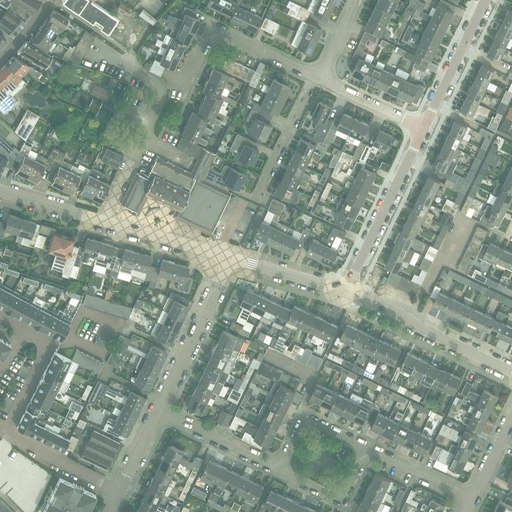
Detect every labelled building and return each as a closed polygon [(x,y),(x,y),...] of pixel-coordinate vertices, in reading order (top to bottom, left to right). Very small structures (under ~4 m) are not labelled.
[(8,0),(11,2),(7,9),(8,9),(25,21),(31,14),(42,1),(41,0),(8,0)] [(61,0),(99,26),(103,29),(108,32),(118,19),(91,1),(92,0),(61,0)] [(219,11),(224,0),(202,0),(202,1),(207,3),(207,5),(219,11)] [(231,17),(239,1),(239,0),(224,0),(219,11),(231,17)] [(327,19),(333,7),(318,0),(311,0),(307,9),(299,6),(289,0),(286,6),(290,8),(307,16),(310,10),(313,11),(312,12),(327,19)] [(392,12),(397,0),(379,0),(377,4),(392,12)] [(416,8),(419,1),(417,0),(411,0),(409,5),(414,7),(416,8)] [(453,12),(456,6),(442,0),(440,0),(433,16),(449,24),(454,12),(453,12)] [(242,25),(252,5),(246,3),(246,4),(239,1),(231,17),(230,19),(242,25)] [(426,4),(419,1),(416,8),(418,9),(423,12),(426,4)] [(127,14),(127,13),(130,9),(120,3),(117,8),(126,15),(127,14)] [(387,23),(392,12),(377,4),(372,16),(387,23)] [(257,8),(252,5),(242,25),(255,31),(261,17),(254,14),(257,8)] [(408,19),(414,7),(409,5),(403,17),(408,19)] [(194,33),(200,20),(194,18),(196,12),(184,6),(182,11),(185,13),(182,21),(169,15),(167,20),(194,33)] [(0,8),(0,15),(18,30),(25,21),(8,9),(6,12),(0,8)] [(321,30),(308,23),(305,21),(307,16),(290,8),(287,13),(294,17),(302,20),(296,32),(297,33),(315,42),(321,30)] [(127,13),(127,14),(150,30),(153,25),(149,23),(132,11),(130,9),(127,13)] [(157,19),(143,9),(138,14),(154,24),(157,19)] [(420,16),(423,12),(418,9),(413,19),(417,21),(418,19),(419,19),(420,16)] [(62,29),(68,19),(54,10),(50,16),(49,15),(46,19),(60,28),(62,29)] [(270,20),(274,13),(268,11),(265,17),(270,20)] [(449,24),(433,16),(423,12),(420,16),(431,21),(427,28),(443,36),(449,24)] [(0,27),(13,36),(18,30),(0,15),(0,27)] [(383,30),(387,23),(372,16),(366,28),(389,39),(391,34),(383,30)] [(403,31),(408,19),(403,17),(402,16),(400,21),(401,21),(397,28),(403,31)] [(188,45),(194,33),(167,20),(160,17),(157,21),(166,26),(166,27),(177,32),(174,38),(185,44),(188,45)] [(278,24),(270,20),(265,17),(260,27),(274,34),(278,24)] [(56,35),(60,28),(46,19),(39,31),(58,43),(60,38),(56,35)] [(511,38),(511,24),(504,21),(498,32),(510,38),(511,38)] [(406,33),(410,35),(411,35),(415,28),(410,25),(406,33)] [(397,43),(403,31),(397,28),(394,35),(395,35),(392,41),(397,43)] [(437,48),(443,36),(427,28),(421,40),(437,48)] [(95,37),(85,30),(82,35),(92,42),(95,37)] [(58,43),(39,31),(35,37),(32,35),(29,40),(46,50),(51,53),(58,43)] [(363,79),(371,63),(364,60),(367,52),(362,50),(368,38),(375,42),(378,37),(365,31),(351,62),(356,65),(352,73),(363,79)] [(505,49),(510,38),(498,32),(493,43),(505,49)] [(310,54),(315,42),(297,33),(291,45),(296,47),(310,54)] [(408,43),(411,35),(410,35),(406,33),(403,40),(408,43)] [(185,44),(174,38),(166,34),(162,42),(158,39),(155,45),(159,47),(179,56),(185,44)] [(92,42),(82,35),(79,40),(89,47),(92,42)] [(89,47),(79,40),(75,46),(85,53),(89,47)] [(388,48),(390,43),(383,40),(380,45),(388,48)] [(431,60),(437,48),(421,40),(416,52),(431,60)] [(52,56),(28,42),(26,41),(17,51),(45,67),(52,56)] [(509,51),(505,49),(493,43),(488,54),(499,60),(503,53),(507,55),(509,51)] [(85,53),(75,46),(71,51),(82,58),(85,53)] [(163,71),(166,65),(174,69),(179,56),(159,47),(157,52),(163,54),(159,61),(154,59),(152,65),(163,71)] [(403,56),(405,50),(399,47),(396,53),(403,56)] [(415,61),(417,56),(405,50),(403,56),(415,61)] [(78,65),(82,58),(71,51),(65,60),(78,65)] [(22,61),(13,56),(5,64),(6,65),(20,77),(27,70),(35,78),(41,72),(32,67),(22,61)] [(227,58),(221,69),(227,72),(232,60),(227,58)] [(427,67),(430,62),(423,58),(420,64),(427,67)] [(232,74),(238,63),(232,60),(227,72),(232,74)] [(238,77),(243,65),(238,63),(232,74),(238,77)] [(375,84),(383,69),(371,63),(363,79),(375,84)] [(483,64),(477,76),(489,82),(494,70),(483,64)] [(8,91),(22,79),(20,77),(6,65),(0,69),(0,109),(4,113),(17,101),(8,91)] [(160,76),(163,71),(152,65),(152,66),(149,71),(160,76)] [(243,79),(249,68),(243,65),(238,77),(243,79)] [(225,81),(228,75),(213,68),(208,79),(223,86),(231,90),(233,85),(225,81)] [(249,82),(254,70),(249,68),(243,79),(249,82)] [(387,90),(394,74),(383,69),(375,84),(387,90)] [(258,81),(261,74),(254,70),(249,82),(248,83),(267,92),(283,100),(289,87),(273,80),(270,87),(258,81)] [(398,95),(406,80),(394,74),(387,90),(398,95)] [(498,86),(489,82),(477,76),(472,87),(484,93),(487,87),(495,91),(498,86)] [(208,79),(202,91),(207,93),(207,92),(222,99),(235,106),(237,101),(219,93),(223,86),(208,79)] [(417,103),(425,87),(419,84),(418,85),(406,80),(398,95),(411,101),(412,101),(417,103)] [(94,85),(91,93),(106,100),(110,92),(94,85)] [(478,104),(484,93),(472,87),(467,98),(478,104)] [(511,95),(511,92),(508,91),(507,90),(501,101),(508,104),(511,95)] [(219,105),(222,99),(207,92),(207,93),(202,103),(217,110),(225,114),(227,109),(219,105)] [(277,114),(283,100),(267,92),(261,105),(254,102),(251,109),(271,118),(274,113),(277,114)] [(99,108),(102,102),(93,98),(90,104),(99,108)] [(490,110),(480,104),(478,104),(467,98),(461,110),(471,114),(476,117),(478,112),(487,116),(490,110)] [(502,116),(508,104),(501,101),(496,113),(497,113),(502,116)] [(314,138),(320,140),(323,142),(330,128),(333,121),(327,118),(332,108),(320,102),(312,116),(319,119),(314,129),(317,131),(314,138)] [(214,117),(217,110),(202,103),(197,114),(207,119),(219,125),(221,120),(214,117)] [(25,140),(37,119),(39,116),(27,109),(14,131),(25,140)] [(271,125),(269,124),(271,118),(251,109),(248,114),(246,121),(251,123),(247,132),(259,137),(259,136),(265,139),(271,125)] [(204,126),(207,119),(197,114),(192,112),(187,123),(201,130),(210,135),(213,130),(204,126)] [(350,133),(357,119),(344,113),(338,127),(350,133)] [(498,125),(502,116),(497,113),(493,122),(498,125)] [(369,125),(357,119),(350,133),(347,140),(353,144),(357,136),(363,139),(369,125)] [(471,128),(468,126),(456,120),(450,132),(462,138),(468,141),(471,135),(468,134),(471,128)] [(199,136),(201,130),(187,123),(182,134),(204,145),(207,139),(199,136)] [(511,132),(506,129),(501,127),(498,133),(509,138),(511,132)] [(337,131),(330,128),(323,142),(330,145),(337,131)] [(494,134),(481,128),(479,134),(486,137),(481,147),(486,149),(492,138),(494,134)] [(370,151),(367,157),(368,157),(373,160),(376,153),(380,146),(387,150),(394,137),(380,130),(372,147),(370,151)] [(237,132),(231,146),(241,151),(238,158),(245,161),(252,165),(259,151),(247,146),(251,139),(237,132)] [(457,149),(462,138),(450,132),(445,143),(457,149)] [(49,142),(59,147),(63,141),(53,135),(49,142)] [(314,152),(320,140),(314,138),(307,135),(305,140),(302,139),(297,150),(312,157),(319,161),(322,155),(314,152)] [(0,146),(9,154),(15,159),(18,154),(0,136),(0,146)] [(182,151),(187,140),(181,137),(176,148),(182,151)] [(395,139),(393,144),(399,147),(401,142),(395,139)] [(26,177),(37,155),(29,151),(33,143),(25,140),(18,154),(15,159),(20,162),(16,171),(26,177)] [(187,153),(192,143),(187,140),(182,151),(187,153)] [(501,142),(495,140),(490,151),(495,153),(501,142)] [(359,159),(366,144),(360,141),(353,156),(359,159)] [(193,156),(198,145),(192,143),(187,153),(193,156)] [(458,157),(461,151),(457,149),(445,143),(440,154),(457,162),(458,163),(460,158),(458,157)] [(367,144),(360,159),(366,162),(368,157),(367,157),(370,151),(372,147),(367,144)] [(198,159),(203,148),(198,145),(193,156),(198,159)] [(0,174),(5,164),(9,154),(0,146),(0,174)] [(481,161),(486,149),(481,147),(476,158),(481,161)] [(44,168),(49,171),(58,152),(59,150),(55,148),(53,150),(49,155),(48,159),(37,154),(37,155),(26,177),(37,182),(44,168)] [(124,156),(114,151),(106,148),(100,160),(106,163),(110,156),(121,162),(124,156)] [(191,173),(157,157),(148,175),(146,174),(147,172),(141,169),(139,174),(136,172),(121,204),(136,212),(146,192),(180,209),(177,215),(212,232),(231,193),(213,184),(203,179),(206,172),(215,153),(203,148),(198,159),(191,173)] [(341,156),(343,152),(336,148),(334,153),(341,156)] [(307,168),(312,157),(297,150),(291,161),(307,168)] [(490,165),(495,153),(490,151),(485,162),(490,165)] [(61,188),(72,165),(62,160),(65,155),(58,152),(49,171),(55,173),(51,183),(61,188)] [(351,162),(353,156),(343,152),(341,156),(335,168),(340,170),(345,160),(351,162)] [(452,173),(457,162),(440,154),(434,166),(439,168),(436,172),(435,172),(447,178),(468,188),(476,172),(470,169),(466,179),(452,173)] [(118,169),(121,162),(110,156),(106,163),(118,169)] [(476,172),(481,161),(476,158),(470,169),(476,172)] [(304,173),(307,168),(291,161),(286,172),(308,182),(311,177),(304,173)] [(357,161),(350,175),(356,178),(371,185),(376,174),(361,166),(362,164),(357,161)] [(484,176),(490,165),(485,162),(479,174),(484,176)] [(79,179),(85,182),(91,170),(79,164),(77,167),(72,165),(61,188),(72,193),(79,179)] [(206,172),(203,179),(213,184),(213,183),(227,190),(230,185),(238,189),(242,181),(244,182),(247,176),(231,168),(226,166),(224,167),(220,173),(218,172),(216,176),(206,172)] [(99,180),(100,180),(103,174),(92,168),(91,170),(85,182),(80,191),(91,197),(99,180)] [(327,178),(330,172),(331,170),(326,168),(323,175),(327,178)] [(336,177),(340,170),(335,168),(332,175),(336,177)] [(308,182),(286,172),(281,182),(296,189),(299,184),(306,187),(308,182)] [(479,187),(484,176),(479,174),(474,184),(479,187)] [(324,185),(327,178),(323,175),(319,183),(324,185)] [(438,188),(441,182),(429,176),(423,188),(435,193),(441,196),(444,191),(438,188)] [(366,196),(371,185),(356,178),(353,183),(347,180),(344,186),(350,189),(366,196)] [(468,188),(447,178),(444,184),(453,188),(460,192),(455,202),(460,205),(468,188)] [(110,185),(100,180),(99,180),(91,197),(102,202),(110,185)] [(302,192),(296,189),(281,182),(276,194),(290,201),(297,204),(302,192)] [(333,185),(328,182),(325,190),(329,192),(333,185)] [(498,182),(493,193),(498,196),(510,202),(511,197),(511,188),(504,185),(498,182)] [(474,198),(479,187),(474,184),(468,196),(474,198)] [(430,204),(435,193),(423,188),(418,199),(430,204)] [(361,207),(366,196),(350,189),(345,199),(361,207)] [(320,192),(316,190),(312,197),(317,199),(320,192)] [(326,199),(329,192),(325,190),(321,197),(326,199)] [(466,215),(474,198),(468,196),(460,212),(466,215)] [(504,213),(510,202),(498,196),(493,207),(504,213)] [(314,207),(317,199),(312,197),(309,205),(314,207)] [(283,211),(286,205),(273,199),(270,205),(283,211)] [(355,218),(361,207),(345,199),(342,205),(338,203),(335,208),(340,211),(340,210),(355,218)] [(427,211),(430,204),(418,199),(413,210),(425,215),(432,219),(434,215),(427,211)] [(454,216),(460,205),(455,202),(447,199),(445,204),(442,210),(445,212),(454,216)] [(268,242),(278,222),(283,211),(270,205),(268,210),(275,214),(269,225),(262,221),(255,236),(268,242)] [(499,224),(504,213),(493,207),(488,205),(480,221),(490,227),(492,227),(493,227),(494,226),(495,226),(495,225),(496,223),(499,224)] [(350,228),(355,218),(340,210),(340,211),(335,221),(350,228)] [(419,227),(425,215),(413,210),(407,221),(419,227)] [(449,227),(454,216),(445,212),(443,217),(447,219),(444,225),(449,227)] [(18,234),(22,219),(9,215),(7,224),(2,223),(0,227),(0,237),(3,238),(5,230),(18,234)] [(32,232),(35,222),(22,219),(18,234),(24,236),(22,244),(28,246),(34,248),(35,246),(38,234),(32,232)] [(414,238),(419,227),(407,221),(402,232),(414,238)] [(280,248),(290,228),(278,222),(268,242),(280,248)] [(74,239),(65,236),(54,233),(55,229),(41,225),(39,232),(51,235),(49,240),(50,241),(47,251),(49,251),(49,253),(54,254),(55,253),(50,270),(51,270),(51,269),(63,272),(62,277),(69,279),(73,266),(78,247),(72,245),(74,239)] [(444,238),(449,227),(444,225),(438,236),(444,238)] [(486,237),(489,231),(478,226),(475,232),(486,237)] [(344,239),(346,233),(334,227),(328,239),(319,259),(332,265),(338,251),(331,248),(337,236),(344,239)] [(290,228),(280,248),(293,254),(296,248),(301,250),(304,244),(310,232),(304,229),(302,233),(295,230),(290,228)] [(319,259),(328,239),(323,237),(320,242),(313,239),(315,235),(310,232),(304,244),(309,247),(306,253),(319,259)] [(424,243),(414,238),(402,232),(397,243),(409,249),(410,245),(420,250),(424,243)] [(484,242),(486,237),(475,232),(473,237),(484,242)] [(46,237),(38,234),(35,246),(43,248),(46,237)] [(438,250),(444,238),(438,236),(433,247),(438,250)] [(483,244),(484,242),(473,237),(470,243),(481,248),(483,244)] [(96,258),(101,242),(87,238),(84,247),(79,246),(78,247),(73,266),(79,268),(81,262),(87,264),(89,256),(96,258)] [(110,255),(113,245),(101,242),(96,258),(94,265),(106,269),(105,274),(111,276),(116,257),(110,255)] [(409,263),(415,252),(409,249),(397,243),(391,254),(409,263)] [(478,253),(481,248),(470,243),(468,248),(478,253)] [(496,260),(501,248),(490,243),(488,246),(483,244),(481,248),(478,253),(477,256),(494,264),(496,260)] [(438,250),(433,247),(430,246),(425,257),(433,261),(438,250)] [(11,256),(13,250),(5,248),(3,254),(11,256)] [(131,275),(138,252),(125,248),(122,258),(116,257),(111,276),(117,277),(119,272),(131,275)] [(477,256),(478,253),(468,248),(465,253),(476,259),(477,256)] [(507,266),(511,255),(511,253),(501,248),(496,260),(507,266)] [(131,275),(150,280),(154,267),(148,266),(151,256),(138,252),(131,275)] [(473,264),(476,259),(465,253),(462,259),(473,264)] [(407,267),(409,263),(391,254),(386,266),(398,271),(401,265),(407,267)] [(428,272),(433,261),(425,257),(419,268),(422,269),(428,272)] [(150,280),(156,282),(158,275),(171,279),(176,263),(162,259),(159,269),(154,267),(150,280)] [(471,269),(473,264),(462,259),(460,264),(471,269)] [(186,276),(189,267),(176,263),(171,279),(179,281),(177,288),(188,292),(192,278),(186,276)] [(468,275),(471,269),(460,264),(457,270),(468,275)] [(421,285),(428,272),(422,269),(419,276),(414,274),(411,281),(412,281),(417,284),(421,285)] [(459,281),(461,276),(450,270),(447,275),(459,281)] [(392,284),(397,274),(392,271),(386,282),(392,284)] [(485,283),(488,278),(476,272),(474,277),(485,283)] [(397,287),(402,276),(397,274),(392,284),(397,287)] [(402,289),(407,279),(402,276),(397,287),(402,289)] [(469,286),(472,281),(461,276),(459,281),(469,286)] [(496,288),(499,283),(488,278),(485,283),(496,288)] [(407,292),(412,281),(411,281),(407,279),(402,289),(407,292)] [(412,294),(417,284),(412,281),(407,292),(412,294)] [(482,292),(484,287),(472,281),(469,286),(477,290),(474,296),(478,298),(481,291),(482,292)] [(508,294),(510,289),(499,283),(496,288),(508,294)] [(34,292),(35,287),(22,284),(21,289),(34,292)] [(416,296),(421,285),(417,284),(412,294),(416,296)] [(445,310),(451,298),(439,292),(441,288),(436,285),(430,296),(436,299),(433,304),(445,310)] [(4,309),(13,291),(4,286),(0,293),(0,307),(3,309),(4,309)] [(492,297),(494,292),(484,287),(482,292),(492,297)] [(243,307),(237,320),(245,324),(252,309),(259,295),(248,289),(240,306),(243,307)] [(13,315),(23,296),(13,291),(4,309),(13,315)] [(187,306),(187,305),(189,300),(171,292),(163,309),(183,319),(188,307),(187,306)] [(504,302),(506,297),(494,292),(492,297),(504,302)] [(89,307),(92,295),(86,294),(83,305),(89,307)] [(94,309),(98,297),(92,295),(89,307),(94,309)] [(263,314),(270,300),(260,295),(252,309),(263,314)] [(23,319),(32,301),(23,296),(13,315),(14,315),(23,319)] [(32,325),(42,307),(45,301),(35,296),(32,301),(23,319),(32,324),(32,325)] [(100,310),(103,299),(98,297),(94,309),(100,310)] [(456,315),(462,303),(451,298),(445,310),(456,315)] [(105,312),(109,301),(103,299),(100,310),(105,312)] [(274,319),(281,305),(270,300),(263,314),(274,319)] [(111,314),(115,303),(109,301),(105,312),(111,314)] [(67,310),(75,313),(78,306),(70,303),(67,310)] [(117,316),(120,304),(115,303),(111,314),(117,316)] [(467,320),(473,308),(462,303),(456,315),(467,320)] [(486,313),(493,316),(497,306),(490,303),(486,313)] [(122,318),(126,306),(120,304),(117,316),(122,318)] [(285,325),(286,324),(292,310),(281,305),(274,319),(285,325)] [(299,325),(306,311),(295,305),(292,310),(286,324),(297,329),(299,325)] [(127,319),(128,317),(133,308),(126,306),(122,318),(127,319)] [(134,320),(139,309),(134,306),(133,308),(128,317),(134,320)] [(42,330),(51,312),(42,307),(32,325),(42,330)] [(478,325),(484,313),(473,308),(467,320),(478,325)] [(139,323),(143,315),(144,312),(139,309),(134,320),(139,323)] [(177,331),(181,323),(183,319),(163,309),(157,322),(177,331)] [(310,331),(317,316),(306,311),(299,325),(310,331)] [(501,336),(506,324),(502,322),(505,314),(499,311),(495,319),(489,331),(501,336)] [(51,335),(61,317),(51,312),(42,330),(51,335)] [(489,331),(495,319),(484,313),(478,325),(489,331)] [(317,344),(328,321),(317,316),(310,331),(315,333),(311,341),(317,344)] [(61,340),(71,322),(61,317),(51,335),(61,340)] [(331,341),(338,327),(328,321),(317,344),(322,346),(326,338),(331,341)] [(171,343),(177,331),(157,322),(151,334),(171,343)] [(243,329),(243,327),(232,322),(229,328),(241,333),(243,329)] [(351,344),(358,329),(347,324),(340,338),(338,336),(334,343),(341,347),(344,340),(351,344)] [(510,341),(511,337),(511,327),(506,324),(501,336),(510,341)] [(362,349),(369,334),(358,329),(351,344),(362,349)] [(224,330),(219,341),(233,348),(239,337),(224,330)] [(373,354),(380,339),(369,334),(362,349),(373,354)] [(131,340),(130,340),(120,335),(115,346),(120,349),(121,346),(127,349),(131,340)] [(286,339),(280,336),(278,340),(274,349),(285,354),(287,349),(286,348),(287,345),(284,344),(286,339)] [(0,355),(3,358),(11,345),(0,337),(0,355)] [(263,342),(261,346),(268,349),(269,346),(274,349),(278,340),(273,337),(270,345),(269,345),(263,342)] [(383,359),(391,344),(380,339),(373,354),(370,360),(377,363),(379,357),(383,359)] [(240,351),(233,348),(219,341),(217,346),(216,346),(214,346),(213,350),(213,351),(214,351),(214,353),(234,362),(240,351)] [(296,359),(298,354),(302,347),(295,344),(293,348),(289,346),(287,349),(285,354),(296,359)] [(402,350),(391,344),(383,359),(395,365),(402,350)] [(167,352),(153,346),(152,345),(146,358),(160,365),(167,352)] [(117,355),(122,357),(127,349),(121,346),(120,349),(115,346),(106,363),(112,366),(117,355)] [(309,360),(313,351),(307,348),(303,356),(298,354),(296,359),(299,361),(307,364),(309,360)] [(77,363),(82,352),(77,349),(72,360),(77,363)] [(77,363),(72,360),(55,352),(50,362),(68,371),(74,374),(79,364),(77,363)] [(82,365),(88,355),(82,352),(77,363),(79,364),(82,365)] [(411,373),(418,358),(407,352),(400,367),(411,373)] [(234,362),(214,353),(209,363),(220,368),(229,373),(234,362)] [(87,368),(93,357),(88,355),(82,365),(87,368)] [(117,368),(121,361),(122,357),(117,355),(112,366),(117,368)] [(136,368),(140,370),(155,377),(160,365),(146,358),(142,356),(136,368)] [(318,370),(323,359),(318,356),(315,363),(309,360),(307,364),(318,370)] [(93,371),(98,360),(93,357),(87,368),(93,371)] [(258,369),(262,361),(257,359),(254,358),(249,369),(253,371),(255,368),(258,369)] [(422,378),(429,363),(418,358),(411,373),(409,378),(414,380),(416,375),(422,378)] [(355,364),(351,362),(344,359),(342,363),(353,369),(355,364)] [(98,373),(100,368),(103,363),(98,360),(93,371),(98,373)] [(337,370),(339,366),(336,364),(327,360),(324,364),(334,369),(337,370)] [(262,375),(265,368),(267,364),(262,361),(258,369),(256,372),(261,374),(262,375)] [(63,380),(68,371),(50,362),(45,371),(63,380)] [(229,373),(220,368),(209,363),(203,374),(224,384),(229,373)] [(433,383),(440,368),(429,363),(422,378),(420,383),(431,388),(431,387),(433,383)] [(268,378),(272,368),(273,367),(267,364),(265,368),(262,375),(268,378)] [(363,374),(366,370),(363,368),(355,364),(353,369),(356,371),(363,374)] [(348,376),(350,371),(344,368),(339,366),(337,370),(348,376)] [(273,380),(279,370),(273,367),(272,368),(268,378),(273,380)] [(443,388),(451,374),(440,368),(433,383),(431,387),(436,390),(438,386),(443,388)] [(248,382),(253,371),(249,369),(244,380),(248,382)] [(379,369),(376,375),(374,379),(386,385),(389,381),(380,377),(383,371),(379,369)] [(149,389),(154,378),(155,377),(140,370),(134,382),(149,389)] [(279,383),(284,372),(279,370),(273,380),(275,382),(279,383)] [(374,379),(376,375),(366,370),(363,374),(374,379)] [(63,380),(45,371),(40,381),(58,390),(63,380)] [(257,382),(261,374),(256,372),(253,379),(257,382)] [(284,386),(290,375),(284,372),(279,383),(284,386)] [(224,384),(203,374),(198,385),(218,394),(219,395),(224,384)] [(454,394),(462,379),(451,374),(443,388),(454,394)] [(290,389),(295,378),(290,375),(284,386),(290,389)] [(301,381),(295,378),(290,389),(296,392),(301,381)] [(243,393),(248,382),(244,380),(238,390),(243,393)] [(53,400),(58,390),(40,381),(35,391),(53,400)] [(98,394),(103,384),(98,381),(88,401),(95,404),(99,395),(98,394)] [(393,382),(392,381),(389,387),(402,392),(404,388),(393,383),(393,382)] [(284,386),(279,383),(275,382),(270,393),(275,396),(290,402),(296,392),(290,389),(284,386)] [(482,396),(480,395),(477,394),(470,390),(473,385),(467,382),(462,393),(467,396),(474,400),(478,402),(479,402),(492,408),(497,396),(485,390),(482,396)] [(145,398),(130,391),(127,397),(108,388),(109,386),(103,384),(98,394),(99,395),(104,397),(105,394),(113,398),(139,410),(145,398)] [(321,404),(328,389),(317,384),(310,398),(321,404)] [(218,394),(198,385),(193,396),(211,404),(212,405),(218,394)] [(332,409),(339,394),(328,389),(321,404),(332,409)] [(238,404),(243,393),(238,390),(233,402),(238,404)] [(48,410),(53,400),(35,391),(30,401),(48,410)] [(350,399),(343,414),(354,419),(361,404),(364,398),(353,393),(350,399)] [(423,403),(425,399),(414,393),(412,398),(423,403)] [(246,404),(250,396),(246,394),(242,402),(246,404)] [(343,414),(350,399),(339,394),(332,409),(343,414)] [(209,408),(211,404),(193,396),(192,396),(190,396),(188,400),(189,402),(190,402),(188,407),(204,415),(206,414),(208,411),(207,409),(209,408)] [(285,413),(290,402),(275,396),(270,406),(285,413)] [(463,400),(457,397),(453,404),(460,407),(463,400)] [(133,422),(137,414),(139,410),(113,398),(111,401),(113,404),(116,405),(115,407),(121,410),(118,415),(133,422)] [(361,404),(354,419),(364,425),(366,421),(372,410),(371,409),(373,407),(374,403),(364,398),(361,404)] [(434,408),(436,404),(425,399),(423,403),(434,408)] [(232,415),(238,404),(233,402),(230,408),(227,407),(225,411),(232,415)] [(486,419),(492,408),(479,402),(478,402),(476,407),(471,405),(468,411),(473,413),(486,419)] [(37,414),(40,408),(29,403),(26,409),(17,428),(28,433),(27,433),(33,422),(37,415),(37,414)] [(285,413),(270,406),(264,403),(259,413),(265,417),(280,424),(285,413)] [(457,413),(460,407),(453,404),(450,410),(457,413)] [(382,433),(389,418),(379,413),(380,410),(373,407),(371,409),(372,410),(366,421),(373,424),(371,428),(382,433)] [(244,411),(239,408),(236,415),(240,418),(244,411)] [(227,426),(232,415),(225,411),(222,410),(217,421),(227,426)] [(92,420),(90,415),(84,411),(80,419),(86,422),(91,424),(92,420)] [(392,438),(400,423),(404,414),(398,411),(393,420),(389,418),(382,433),(392,438)] [(481,431),(486,419),(473,413),(471,418),(466,416),(463,422),(481,431)] [(127,435),(133,422),(118,415),(116,421),(109,417),(103,430),(122,439),(125,434),(127,435)] [(244,426),(247,421),(240,418),(236,415),(230,427),(235,430),(239,423),(244,426)] [(274,435),(280,424),(265,417),(260,427),(274,435)] [(417,417),(413,428),(421,431),(425,419),(417,417)] [(83,428),(86,422),(80,419),(77,425),(83,428)] [(51,431),(44,427),(37,424),(33,422),(27,433),(28,433),(45,442),(51,431)] [(403,443),(411,429),(400,423),(392,438),(403,443)] [(462,437),(457,434),(459,431),(444,423),(439,433),(446,436),(459,442),(472,449),(478,437),(465,431),(462,437)] [(269,446),(274,435),(260,427),(255,438),(253,437),(251,434),(246,431),(242,438),(262,448),(264,443),(269,446)] [(414,449),(421,434),(411,429),(403,443),(414,449)] [(80,457),(98,466),(107,470),(120,442),(94,430),(80,457)] [(69,440),(57,434),(51,431),(45,442),(64,451),(69,440)] [(443,442),(446,436),(439,433),(436,439),(443,442)] [(433,439),(421,434),(414,449),(425,454),(433,439)] [(78,439),(71,436),(66,447),(72,450),(78,439)] [(467,459),(472,449),(459,442),(457,448),(451,445),(449,451),(467,459)] [(179,462),(193,469),(198,472),(203,460),(196,457),(193,463),(181,457),(184,451),(170,444),(165,455),(179,462)] [(467,459),(449,451),(442,448),(437,446),(431,457),(439,461),(442,463),(442,462),(443,463),(461,471),(467,459)] [(174,473),(179,462),(165,455),(160,466),(174,473)] [(213,481),(221,466),(210,460),(202,476),(213,481)] [(171,479),(174,473),(160,466),(154,477),(169,484),(174,487),(177,481),(171,479)] [(224,486),(232,471),(221,466),(213,481),(219,484),(215,492),(220,495),(224,486)] [(193,482),(198,472),(193,469),(190,477),(188,480),(193,482)] [(235,491),(242,476),(232,471),(224,486),(235,491)] [(386,491),(391,480),(376,473),(371,484),(386,491)] [(246,497),(253,481),(242,476),(235,491),(246,497)] [(163,495),(169,484),(154,477),(149,488),(163,495)] [(96,495),(83,489),(82,489),(81,491),(72,486),(73,484),(60,478),(53,491),(55,492),(51,502),(49,501),(43,511),(59,511),(60,511),(62,511),(84,511),(87,508),(89,509),(96,495)] [(264,487),(253,481),(246,497),(257,502),(264,487)] [(188,493),(191,486),(186,483),(183,491),(188,493)] [(380,502),(386,491),(371,484),(366,494),(380,502)] [(158,506),(163,495),(149,488),(144,499),(158,506)] [(205,500),(208,493),(204,491),(202,494),(195,490),(193,494),(200,498),(200,497),(205,500)] [(274,511),(283,496),(272,490),(264,505),(270,508),(268,511),(274,511)] [(411,502),(416,492),(412,490),(406,500),(411,502)] [(184,500),(188,493),(183,491),(179,498),(184,500)] [(381,511),(385,504),(380,502),(366,494),(360,505),(374,511),(381,511)] [(288,511),(293,501),(283,496),(274,511),(288,511)] [(398,506),(401,498),(397,496),(393,504),(398,506)] [(511,511),(511,498),(508,497),(505,502),(500,500),(494,511),(511,511)] [(0,511),(13,511),(0,498),(0,511)] [(171,511),(158,506),(144,499),(138,510),(142,511),(171,511)] [(404,511),(405,511),(411,502),(406,500),(401,511),(404,511)] [(442,510),(444,507),(445,506),(432,500),(429,506),(424,503),(421,509),(426,511),(427,511),(444,511),(445,511),(442,510)] [(301,511),(304,506),(293,501),(288,511),(301,511)] [(225,511),(227,510),(229,506),(225,504),(224,506),(216,503),(214,508),(223,511),(225,511)]
